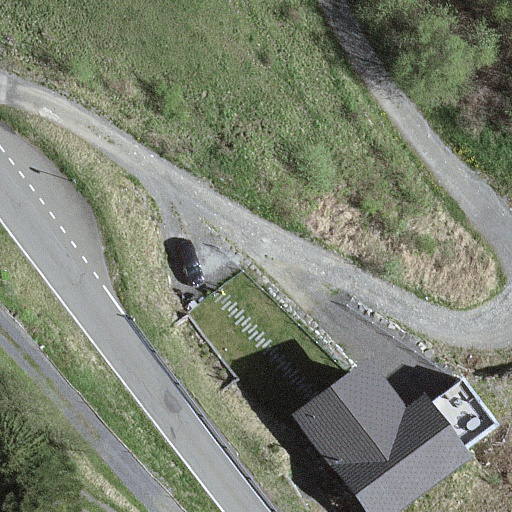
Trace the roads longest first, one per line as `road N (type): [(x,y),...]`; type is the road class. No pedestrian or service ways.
road 1 (tertiary): [(0,191),(249,511)]
road 2 (track): [(0,326),(167,511)]
road 3 (track): [(105,511),(0,449)]
